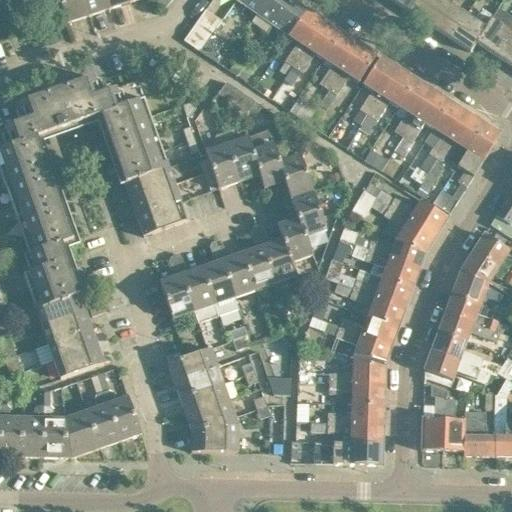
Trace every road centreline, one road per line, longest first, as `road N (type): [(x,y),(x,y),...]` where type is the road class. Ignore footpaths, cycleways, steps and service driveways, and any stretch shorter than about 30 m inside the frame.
road 1 (unclassified): [(511,160),(442,262),(403,368),(399,493)]
road 2 (residential): [(161,486),(163,454),(137,375),(148,345),(119,261)]
road 3 (unclassified): [(338,0),(511,119)]
road 4 (unclassified): [(0,80),(163,26),(189,0)]
road 5 (unclassified): [(204,489),(399,493)]
road 6 (unclassified): [(0,501),(142,504),(161,486)]
road 7 (residential): [(119,261),(271,207)]
